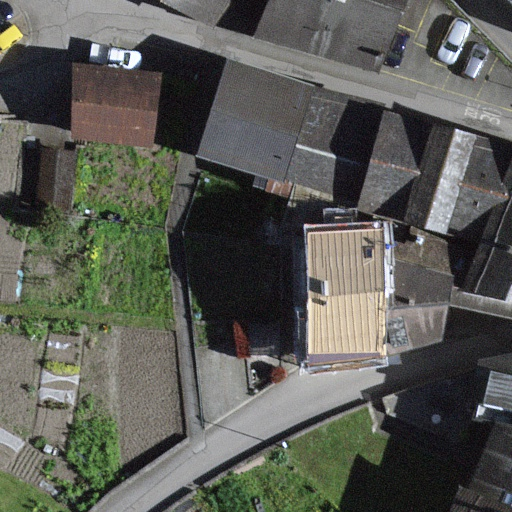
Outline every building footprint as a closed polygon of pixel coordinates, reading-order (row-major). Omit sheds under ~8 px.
[(159,0),(219,29),(232,0),(159,0)] [(407,0),(270,0),(255,36),(380,74),(407,0)] [(153,148),(162,73),(75,64),(72,138),(153,148)] [(294,172),(319,90),(231,64),(203,155),(291,181),(294,172)] [(363,192),(388,110),(319,90),(294,172),(363,192)] [(483,246),(511,150),(511,147),(388,110),(363,192),(358,209),(483,246)] [(76,151),(42,147),(35,210),(70,214),(76,151)] [(511,150),(483,246),(473,281),(511,293),(511,150)] [(388,353),(381,256),(379,230),(309,235),(318,358),(388,353)] [(442,337),(448,274),(381,256),(388,353),(442,337)] [(481,400),(477,419),(494,423),(511,429),(511,355),(480,362),(472,398),(481,400)] [(511,511),(511,429),(494,423),(467,487),(511,511)] [(511,511),(467,487),(453,511),(511,511)]
